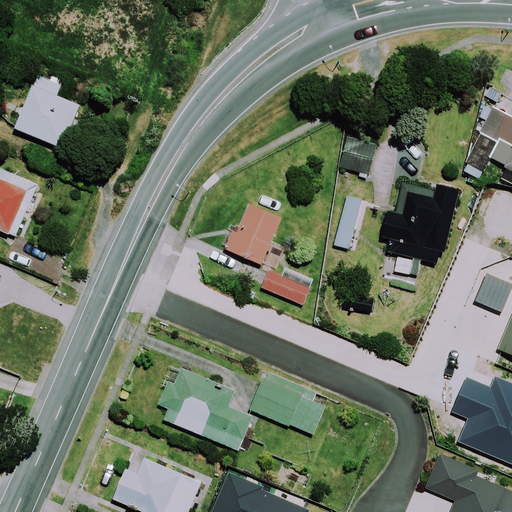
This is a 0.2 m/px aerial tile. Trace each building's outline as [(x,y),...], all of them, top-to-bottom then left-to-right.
[(64,84),(41,74),(17,130),(63,150),(82,108),(58,97),(64,84)] [(511,119),(491,111),(481,137),(498,144),(490,163),(510,171),(508,174),(511,176),(511,119)] [(402,139),(351,124),(342,155),(375,164),(393,170),(402,139)] [(32,184),(0,170),(0,230),(11,235),(32,184)] [(389,254),(439,265),(442,252),(446,253),(458,196),(404,184),(398,215),(389,213),(384,240),(392,242),(389,254)] [(284,220),(248,204),(228,250),(264,266),(284,220)] [(511,274),(511,259),(487,248),(459,310),(489,324),(511,274)] [(304,306),(315,280),(286,268),(283,275),(271,270),(263,290),(304,306)] [(27,293),(0,281),(0,339),(5,341),(27,293)] [(373,312),(373,291),(345,291),(345,312),(373,312)] [(511,321),(500,350),(511,355),(511,321)] [(216,383),(184,370),(177,386),(170,383),(161,406),(171,410),(166,421),(241,452),(255,418),(230,408),(234,397),(214,389),(216,383)] [(328,403),(266,379),(253,411),(315,436),(328,403)] [(511,511),(511,493),(495,486),(500,473),(486,468),(483,473),(441,456),(427,492),(456,503),(452,511),(511,511)] [(190,511),(202,482),(147,459),(140,476),(128,471),(115,501),(142,511),(190,511)] [(296,511),(311,487),(298,480),(281,509),(285,511),(296,511)]
